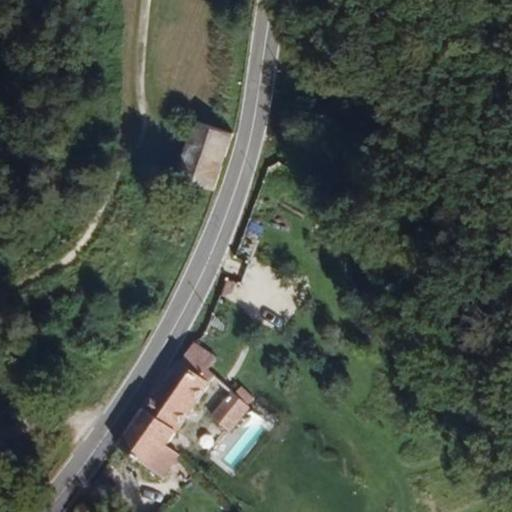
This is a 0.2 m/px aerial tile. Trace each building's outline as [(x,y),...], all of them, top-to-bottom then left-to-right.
[(213,185),(233,131),(200,118),(180,173),(213,185)] [(216,376),(199,365),(195,373),(211,384),(216,376)] [(216,376),(211,384),(195,373),(192,379),(152,437),(133,461),(171,489),(188,467),(180,461),(231,387),(216,376)] [(270,414),(252,401),(248,409),(265,422),(270,414)] [(253,440),(265,422),(248,409),(234,429),(252,442),(253,440)]
